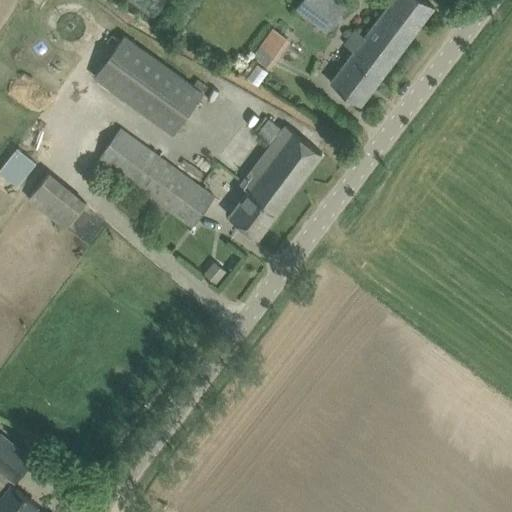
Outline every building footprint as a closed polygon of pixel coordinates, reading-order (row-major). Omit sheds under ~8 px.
[(347,9),(335,0),(305,0),(300,8),(330,31),(347,9)] [(434,6),(426,0),(394,0),(367,36),(357,28),(346,43),(356,51),(332,83),(360,104),(434,6)] [(272,27),(253,54),(271,67),(278,57),(273,54),(286,37),(272,27)] [(92,76),(173,135),(205,92),(124,33),(120,40),(111,34),(106,42),(113,47),(92,76)] [(246,76),(258,83),(266,68),(255,61),(246,76)] [(322,152),(306,140),(288,126),(286,128),(273,119),(262,133),(274,142),(243,183),(249,188),(229,215),(258,237),(322,152)] [(214,195),(125,129),(120,127),(98,156),(191,225),(214,195)] [(37,161),(17,145),(0,165),(0,169),(18,184),(37,161)] [(217,191),(231,173),(219,164),(205,182),(217,191)] [(86,199),(50,169),(20,207),(35,219),(42,211),(62,228),(86,199)] [(32,459),(16,446),(0,432),(0,511),(31,511),(38,504),(12,483),(15,479),(32,459)]
